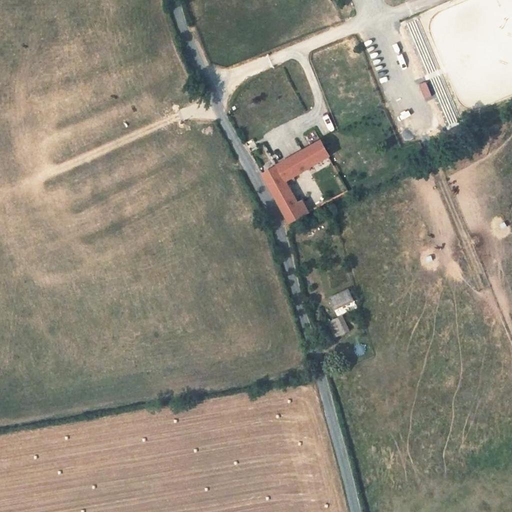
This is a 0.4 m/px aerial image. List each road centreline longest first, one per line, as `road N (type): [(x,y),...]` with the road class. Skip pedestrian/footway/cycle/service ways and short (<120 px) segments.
road 1 (tertiary): [(175,0),(219,117),(270,205),(355,511)]
road 2 (track): [(425,141),(486,286)]
